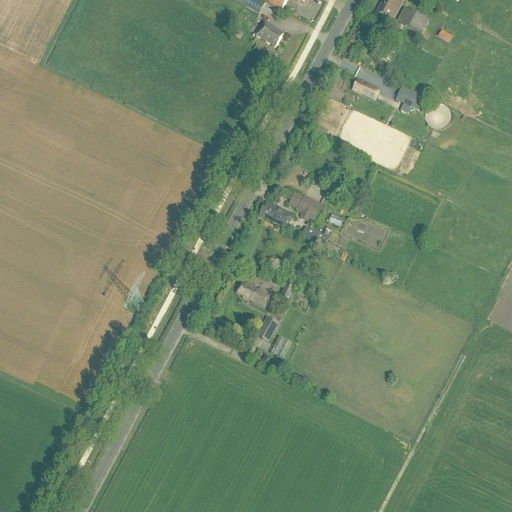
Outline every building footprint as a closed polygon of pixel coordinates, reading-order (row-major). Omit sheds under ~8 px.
[(231,0),(258,16),(265,5),(255,0),(231,0)] [(305,4),(307,0),(271,0),(270,2),(283,10),(289,0),(288,0),(293,0),(298,2),(299,0),(305,4)] [(390,28),(393,21),(403,0),(383,0),(377,13),(385,17),(381,23),(390,28)] [(269,8),(282,16),(285,12),(271,4),(269,8)] [(422,37),(429,23),(404,10),(397,24),(422,37)] [(276,48),(285,36),(266,24),(258,36),(276,48)] [(451,45),(454,38),(443,31),(439,38),(451,45)] [(375,102),(380,92),(357,81),(352,92),(375,102)] [(422,100),(401,90),(395,102),(416,113),(422,100)] [(342,196),(345,190),(331,183),(328,189),(332,191),(331,194),(337,197),(338,194),(342,196)] [(361,204),(363,199),(352,193),(349,198),(361,204)] [(316,223),(323,208),(296,195),(289,208),(298,212),(297,213),(316,223)] [(270,209),(263,206),(259,214),(271,220),(270,222),(285,228),(291,216),(271,207),(270,209)] [(324,251),(329,240),(306,229),(301,240),(324,251)] [(330,239),(333,231),(327,229),(324,236),(330,239)] [(270,296),(244,283),(243,286),(240,285),(236,293),(244,297),(243,299),(264,310),(270,296)] [(288,307),(296,291),(287,286),(279,302),(288,307)] [(274,336),(279,327),(267,321),(262,330),(274,336)] [(283,363),(292,347),(280,341),(271,357),(283,363)]
